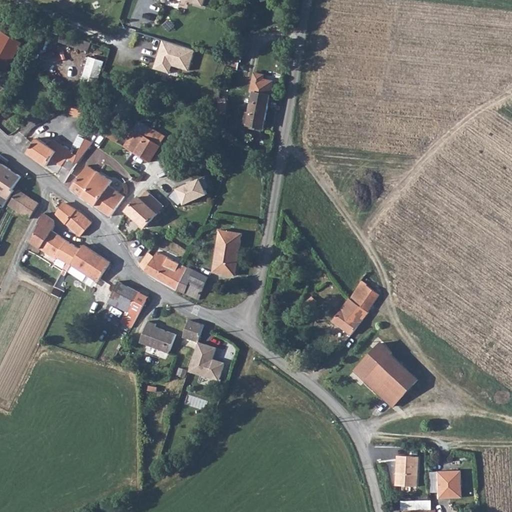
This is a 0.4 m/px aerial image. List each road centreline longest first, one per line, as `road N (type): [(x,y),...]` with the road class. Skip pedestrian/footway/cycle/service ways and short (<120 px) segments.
road 1 (unclassified): [(241,331),(259,291),(311,0)]
road 2 (unclassified): [(0,140),(101,221),(136,273),(241,331)]
road 3 (unclassified): [(241,331),(331,401),(357,434),(383,511)]
road 4 (track): [(360,234),(445,140),(511,93)]
road 5 (track): [(357,434),(511,445)]
road 6 (track): [(284,154),(297,154),(375,260)]
